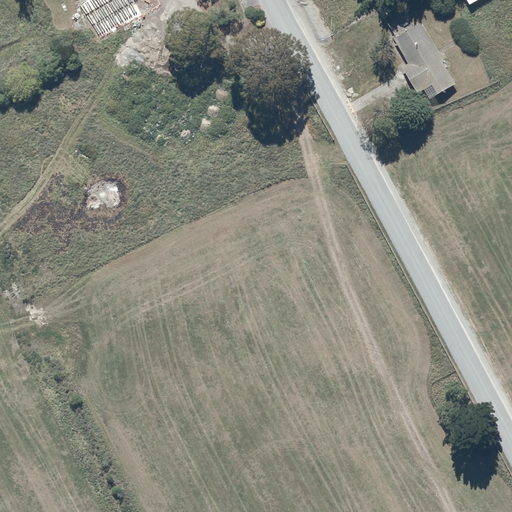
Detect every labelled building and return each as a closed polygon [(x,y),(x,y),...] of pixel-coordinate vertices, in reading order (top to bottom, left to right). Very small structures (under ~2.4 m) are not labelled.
[(103,43),(165,7),(161,0),(92,0),(81,6),(103,43)] [(317,0),(322,8),(325,7),(333,20),(361,5),(357,0),(317,0)] [(413,64),(406,68),(420,92),(429,87),(431,91),(437,88),(442,97),(460,87),(418,17),(410,22),(415,29),(398,39),(413,64)] [(172,57),(164,76),(193,89),(201,70),(172,57)] [(45,290),(0,203),(0,246),(27,299),(45,290)]
